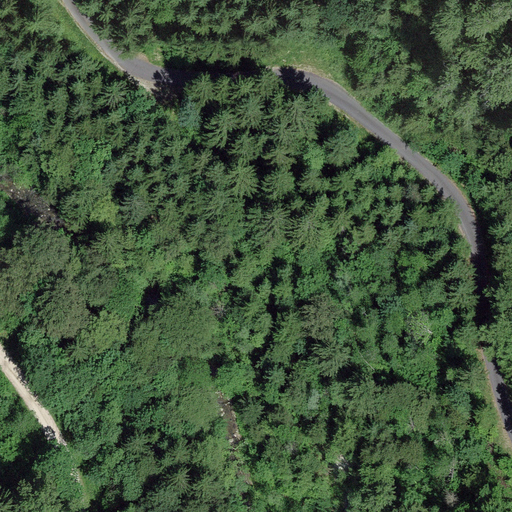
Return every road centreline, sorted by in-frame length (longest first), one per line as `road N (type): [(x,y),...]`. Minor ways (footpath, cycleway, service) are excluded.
road 1 (unclassified): [(70,0),(112,55),(146,78),(318,90),(440,180),(470,225),(487,359),(511,427)]
road 2 (track): [(0,353),(65,452),(80,511)]
